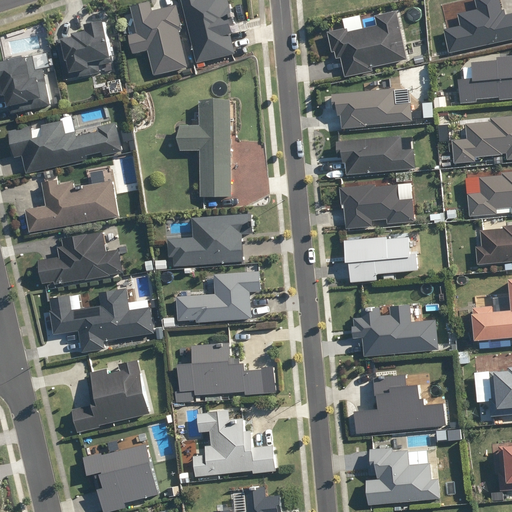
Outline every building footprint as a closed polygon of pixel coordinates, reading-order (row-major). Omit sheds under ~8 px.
[(182,0),(198,63),(237,54),(232,34),(235,33),(233,26),(236,25),(230,0),(182,0)] [(446,29),(451,53),(511,40),(511,13),(507,15),(506,9),(503,10),(501,0),(476,0),(479,9),(459,13),(462,26),(456,27),(455,20),(449,22),(450,28),(446,29)] [(152,1),(132,6),(138,33),(130,35),(134,54),(149,50),(155,76),(190,68),(181,29),(184,29),(178,4),(154,10),(152,1)] [(342,58),(346,77),(374,71),(374,67),(408,60),(398,11),(376,16),(378,26),(350,32),(349,28),(329,32),(333,52),(336,51),(338,59),(342,58)] [(63,39),(57,40),(65,80),(102,73),(100,65),(114,62),(113,55),(112,55),(105,20),(86,24),(88,30),(74,33),(75,36),(63,38),(63,39)] [(8,60),(0,61),(0,81),(1,81),(4,95),(7,95),(10,107),(11,106),(13,113),(52,105),(44,68),(37,70),(34,55),(24,57),(23,55),(8,58),(8,60)] [(460,103),(476,102),(476,99),(499,97),(499,100),(511,98),(511,55),(497,57),(497,60),(471,62),(473,79),(458,80),(460,103)] [(365,125),(411,120),(410,103),(396,104),(394,89),(332,94),(333,110),(336,109),(337,116),(340,116),(341,129),(365,126),(365,125)] [(232,99),(201,100),(201,125),(182,125),(182,151),(201,151),(202,197),(233,196),(232,99)] [(511,114),(489,117),(489,121),(465,123),(466,138),(451,140),(453,164),(475,162),(475,157),(502,154),(502,153),(507,153),(507,160),(511,159),(511,114)] [(33,126),(10,131),(16,158),(24,156),(28,174),(89,159),(88,155),(104,152),(105,156),(124,151),(117,123),(99,127),(100,131),(79,136),(77,131),(68,133),(65,120),(43,125),(45,135),(36,138),(33,126)] [(346,175),(415,169),(413,149),(402,150),(400,137),(337,142),(338,157),(342,157),(342,164),(345,164),(346,175)] [(470,193),(471,217),(499,214),(498,209),(511,207),(511,171),(504,172),(504,175),(481,177),(482,192),(470,193)] [(28,209),(32,232),(121,216),(114,180),(76,187),(75,181),(60,184),(59,179),(44,182),(48,206),(28,209)] [(376,184),(341,187),(343,205),(345,205),(348,229),(374,226),(374,220),(388,219),(389,224),(416,222),(414,199),(401,200),(400,184),(377,186),(376,184)] [(254,213),(194,218),(195,237),(169,239),(171,257),(175,257),(176,267),(246,261),(244,239),(245,238),(245,234),(251,234),(251,226),(255,226),(254,213)] [(505,228),(482,230),(483,246),(477,246),(479,265),(511,261),(511,224),(504,226),(505,228)] [(61,256),(40,260),(44,284),(56,281),(57,284),(87,279),(87,280),(112,276),(112,275),(125,272),(121,249),(108,251),(105,231),(64,238),(65,246),(60,247),(61,256)] [(351,262),(352,282),(379,280),(378,274),(420,270),(418,252),(412,253),(411,237),(389,239),(388,236),(346,240),(348,263),(351,262)] [(217,294),(178,296),(180,321),(198,319),(198,322),(254,319),(252,292),(263,291),(262,271),(216,274),(217,294)] [(474,308),(477,340),(511,337),(511,278),(511,279),(511,289),(511,310),(496,312),(496,306),(474,308)] [(72,295),(52,298),(54,310),(52,311),(56,335),(80,331),(84,352),(107,349),(106,341),(156,333),(152,307),(131,310),(128,288),(101,292),(103,306),(74,310),(72,295)] [(364,337),(366,356),(440,350),(437,319),(413,321),(412,304),(392,306),(393,314),(382,315),(381,307),(363,309),(363,317),(356,318),(356,326),(354,326),(355,338),(364,337)] [(177,391),(178,402),(195,401),(194,391),(197,390),(197,395),(247,391),(247,395),(269,393),(268,369),(247,370),(247,363),(242,363),(241,358),(237,359),(236,357),(233,357),(231,342),(193,345),(195,363),(180,364),(182,391),(177,391)] [(98,425),(150,413),(138,359),(117,364),(118,370),(108,372),(108,368),(89,372),(90,374),(86,375),(93,407),(74,411),(78,431),(98,426),(98,425)] [(490,399),(492,417),(511,415),(511,366),(511,367),(511,370),(500,371),(500,370),(497,371),(490,371),(493,398),(490,399)] [(356,433),(446,425),(444,403),(426,405),(425,398),(420,399),(419,384),(406,385),(405,375),(373,378),(375,395),(377,395),(378,410),(354,412),(356,433)] [(195,456),(197,477),(254,471),(255,474),(278,471),(275,445),(255,447),(253,430),(247,431),(245,418),(232,419),(231,409),(209,412),(210,413),(199,414),(201,432),(212,431),(213,445),(207,446),(207,455),(195,456)] [(100,489),(105,511),(108,511),(128,507),(127,502),(161,494),(148,444),(104,455),(103,453),(85,457),(89,476),(102,472),(106,488),(100,489)] [(500,473),(502,490),(511,489),(511,445),(507,446),(507,445),(500,446),(503,472),(500,473)] [(394,447),(371,449),(373,473),(378,472),(379,478),(381,478),(381,479),(368,480),(370,505),(442,499),(440,479),(433,479),(432,463),(411,465),(410,450),(395,451),(394,447)] [(215,511),(283,511),(282,495),(268,496),(267,486),(245,488),(247,511),(232,511),(231,511),(232,509),(215,511)]
